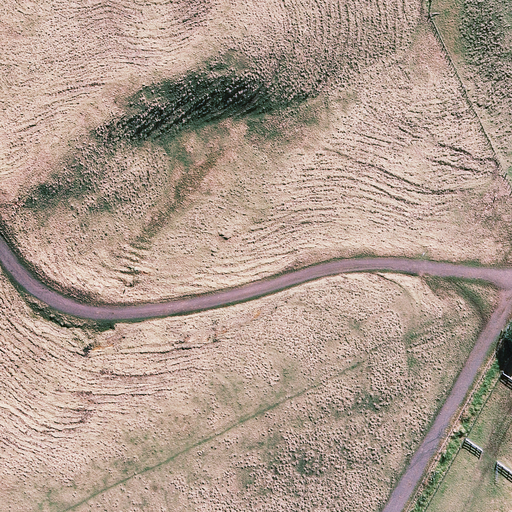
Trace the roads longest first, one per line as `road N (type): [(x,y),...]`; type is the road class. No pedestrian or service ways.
road 1 (track): [(511,278),(372,266),(185,309),(121,314),(54,298),(22,274),(0,241)]
road 2 (track): [(396,511),(511,302)]
